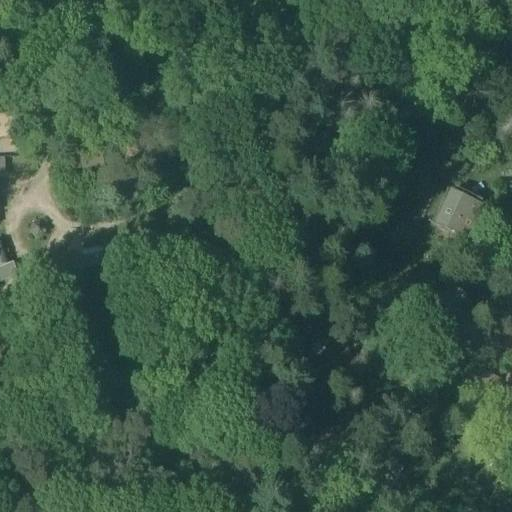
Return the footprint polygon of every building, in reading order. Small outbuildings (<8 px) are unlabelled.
[(465,212),(450,204),(438,227),(464,239),(478,211),(468,206),(465,212)] [(107,259),(88,263),(92,286),(111,283),(107,259)] [(88,263),(65,267),(66,275),(65,275),(65,280),(67,279),(69,290),(92,286),(88,263)] [(504,386),(439,349),(428,369),(493,406),(504,386)] [(511,356),(511,359),(511,372),(504,386),(493,406),(490,410),(511,422),(511,356)] [(402,470),(381,458),(366,486),(387,498),(402,470)]
